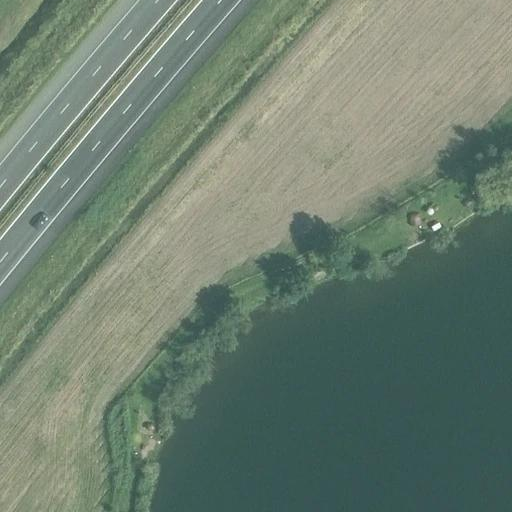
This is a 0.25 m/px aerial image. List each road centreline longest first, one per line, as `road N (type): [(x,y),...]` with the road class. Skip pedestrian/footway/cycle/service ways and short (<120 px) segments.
road 1 (motorway): [(0,259),(224,0)]
road 2 (motorway): [(161,0),(0,191)]
